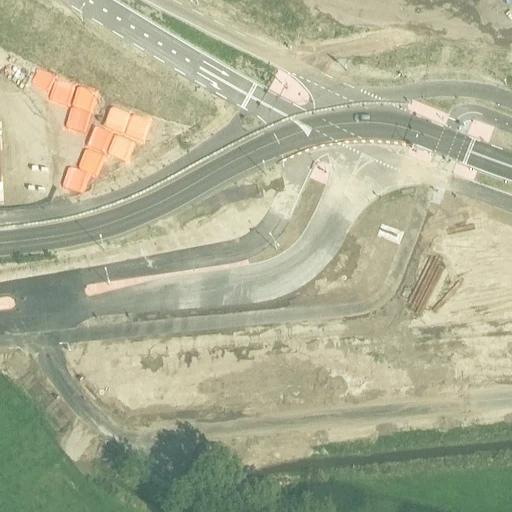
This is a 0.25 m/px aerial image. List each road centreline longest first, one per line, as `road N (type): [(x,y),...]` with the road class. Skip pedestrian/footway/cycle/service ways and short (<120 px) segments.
road 1 (secondary): [(41,315),(279,278),(320,246),(365,150)]
road 2 (unclassified): [(133,447),(215,431),(511,401)]
road 3 (secondary): [(323,129),(274,224),(254,243),(39,285)]
road 4 (primary): [(91,0),(323,129)]
road 5 (primary): [(364,104),(152,0)]
road 6 (unclassified): [(133,447),(60,380),(41,315)]
road 7 (primary): [(511,162),(364,104)]
road 8 (primary): [(365,150),(511,206)]
road 9 (unclassified): [(511,104),(451,90),(364,104)]
